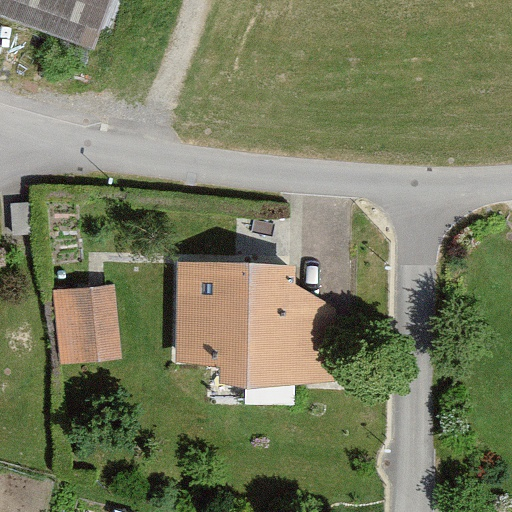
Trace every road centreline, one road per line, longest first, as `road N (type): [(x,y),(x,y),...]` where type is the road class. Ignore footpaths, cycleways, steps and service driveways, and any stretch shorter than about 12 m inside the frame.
road 1 (unclassified): [(0,143),(370,190),(432,187)]
road 2 (residential): [(432,187),(422,511)]
